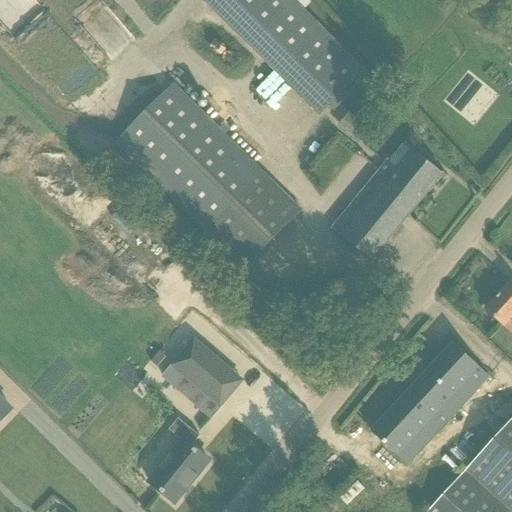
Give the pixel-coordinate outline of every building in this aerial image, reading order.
[(209,0),(204,6),(320,118),(366,70),(292,0),(209,0)] [(116,143),(205,231),(244,269),(301,212),(262,174),(173,86),(116,143)] [(362,146),(369,137),(346,118),(339,127),(362,146)] [(331,229),(356,249),(371,262),(442,175),(406,145),(390,165),(386,162),(331,229)] [(511,285),(509,283),(485,309),(505,327),(511,332),(511,285)] [(218,364),(219,363),(182,331),(151,368),(162,378),(173,367),(196,387),(187,398),(199,409),(209,397),(193,382),(213,359),(218,364)] [(453,344),(371,433),(406,466),(489,377),(453,344)] [(0,402),(0,421),(9,412),(0,402)] [(149,483),(174,504),(208,461),(191,447),(199,437),(178,419),(169,430),(183,441),(149,483)] [(511,511),(511,420),(465,471),(509,511),(511,511)] [(506,511),(463,473),(427,511),(506,511)]
